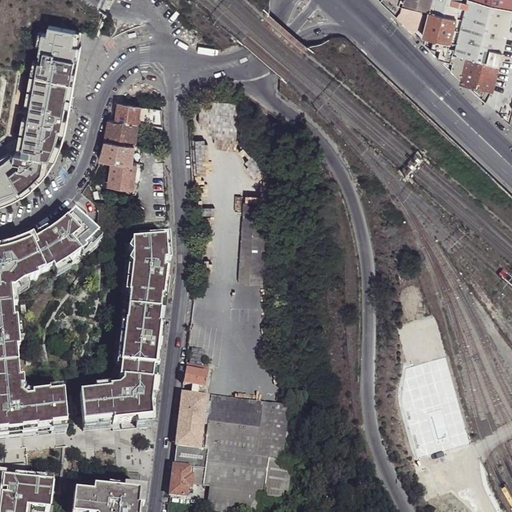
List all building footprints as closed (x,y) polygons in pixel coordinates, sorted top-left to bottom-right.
[(405,0),(405,5),(430,11),(432,0),(405,0)] [(432,0),(430,11),(456,17),(460,0),(432,0)] [(499,64),(511,10),(511,8),(479,0),(468,0),(460,34),(457,47),(455,53),(452,52),(450,60),(444,59),(443,61),(451,69),(462,79),(468,56),(499,64)] [(511,0),(479,0),(511,8),(511,0)] [(440,58),(444,59),(450,60),(452,52),(453,47),(454,43),(450,42),(456,17),(430,11),(424,35),(434,37),(432,45),(440,48),(438,56),(440,58)] [(18,149),(58,158),(62,147),(65,139),(67,132),(76,81),(84,43),(75,42),(79,29),(51,24),(49,31),(44,31),(40,59),(36,58),(18,149)] [(468,56),(462,79),(465,82),(493,89),(499,64),(468,56)] [(118,104),(118,105),(116,121),(138,124),(140,107),(118,104)] [(116,121),(109,119),(107,130),(105,141),(135,145),(138,124),(116,121)] [(135,145),(105,141),(103,150),(100,159),(112,161),(132,163),(135,145)] [(50,170),(58,158),(18,149),(2,161),(0,162),(0,206),(11,202),(23,196),(38,184),(50,170)] [(139,164),(132,163),(112,161),(109,184),(134,188),(136,168),(138,168),(139,164)] [(275,205),(247,203),(242,283),(270,285),(275,205)] [(44,232),(39,235),(31,239),(23,243),(14,246),(5,249),(0,249),(0,432),(4,432),(4,436),(19,435),(19,433),(34,431),(34,433),(49,432),(49,430),(64,429),(60,397),(47,398),(47,396),(29,398),(29,401),(24,401),(18,397),(18,391),(22,390),(21,382),(17,382),(14,352),(17,352),(16,343),(15,330),(14,322),(12,322),(10,308),(9,293),(13,293),(26,285),(36,281),(35,278),(51,270),(52,273),(66,265),(80,257),(85,252),(83,249),(97,236),(70,210),(60,220),(55,225),(49,228),(44,232)] [(101,241),(97,236),(83,249),(85,252),(87,254),(101,241)] [(126,278),(129,282),(129,285),(124,291),(128,295),(128,297),(129,297),(128,300),(125,325),(124,325),(119,367),(120,367),(118,381),(121,382),(121,386),(117,390),(108,391),(108,394),(94,395),(79,396),(82,427),(108,424),(111,424),(111,426),(134,424),(146,423),(150,423),(148,409),(149,400),(151,385),(150,385),(152,371),(153,371),(153,370),(155,354),(158,329),(157,329),(161,301),(162,301),(162,300),(164,285),(165,273),(162,273),(163,265),(166,265),(165,242),(132,244),(132,246),(127,253),(132,258),(127,265),(131,269),(131,272),(126,278)] [(69,270),(66,265),(52,273),(55,278),(69,270)] [(13,293),(9,293),(10,308),(16,308),(15,299),(25,292),(28,291),(26,285),(13,293)] [(116,367),(119,367),(124,325),(125,325),(128,300),(124,299),(116,367)] [(187,370),(185,385),(207,390),(210,376),(212,377),(213,372),(187,364),(187,370)] [(29,398),(29,396),(27,397),(23,393),(22,390),(18,391),(18,397),(24,401),(29,401),(29,398)] [(213,398),(184,395),(178,447),(206,450),(213,398)] [(216,398),(213,398),(206,450),(210,450),(257,456),(263,404),(216,398)] [(280,407),(263,404),(257,456),(268,459),(281,460),(282,460),(287,408),(280,407)] [(109,430),(108,424),(82,427),(82,432),(109,430)] [(64,435),(64,429),(49,430),(49,432),(49,437),(64,435)] [(4,432),(0,432),(0,441),(34,438),(34,433),(34,431),(19,433),(19,435),(4,436),(4,432)] [(176,467),(192,469),(208,471),(210,450),(206,450),(178,447),(176,467)] [(209,487),(214,488),(256,493),(262,494),(265,493),(265,485),(268,459),(257,456),(210,450),(208,471),(207,487),(209,487)] [(281,492),(289,496),(292,462),(282,460),(281,460),(268,459),(265,485),(267,485),(281,492)] [(176,467),(172,496),(189,497),(190,490),(192,489),(193,477),(191,476),(192,469),(176,467)] [(7,468),(7,482),(20,484),(19,468),(7,468)] [(208,471),(192,469),(205,472),(203,486),(207,487),(208,471)] [(125,494),(138,496),(140,475),(128,474),(125,494)] [(7,482),(1,481),(0,488),(0,511),(47,511),(51,487),(20,484),(7,482)] [(250,511),(277,511),(279,508),(281,505),(289,496),(281,492),(267,485),(265,485),(265,493),(262,494),(255,504),(250,511)] [(214,488),(211,498),(255,504),(256,493),(214,488)] [(137,511),(138,511),(136,511),(138,496),(125,494),(115,493),(92,490),(92,496),(73,494),(71,511),(137,511)]
